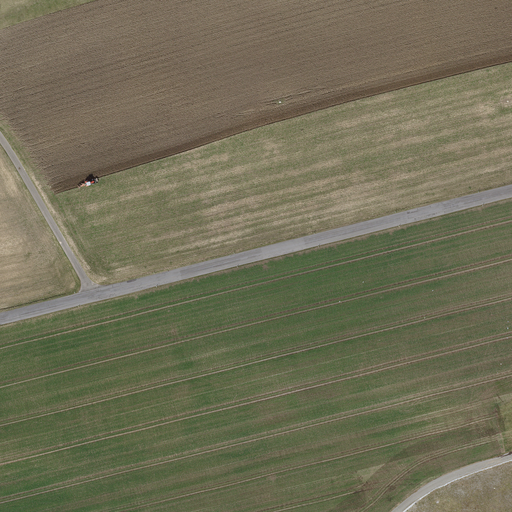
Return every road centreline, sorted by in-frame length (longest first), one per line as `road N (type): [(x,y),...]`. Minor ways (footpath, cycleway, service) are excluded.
road 1 (tertiary): [(511,190),(0,320)]
road 2 (track): [(93,296),(0,136)]
road 3 (track): [(396,511),(449,477),(511,456)]
